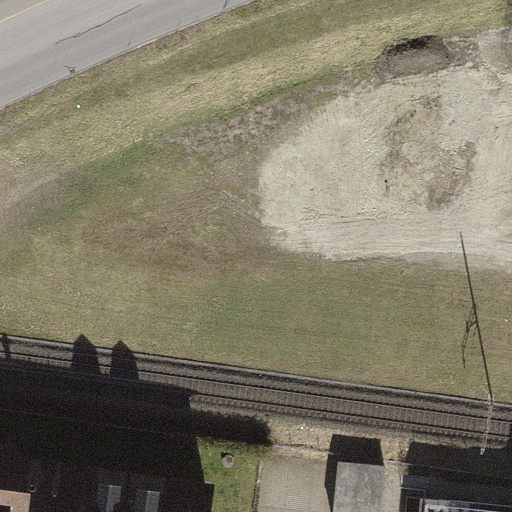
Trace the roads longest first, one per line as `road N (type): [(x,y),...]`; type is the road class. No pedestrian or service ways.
road 1 (track): [(511,249),(303,248),(167,233)]
road 2 (residential): [(149,0),(0,64)]
